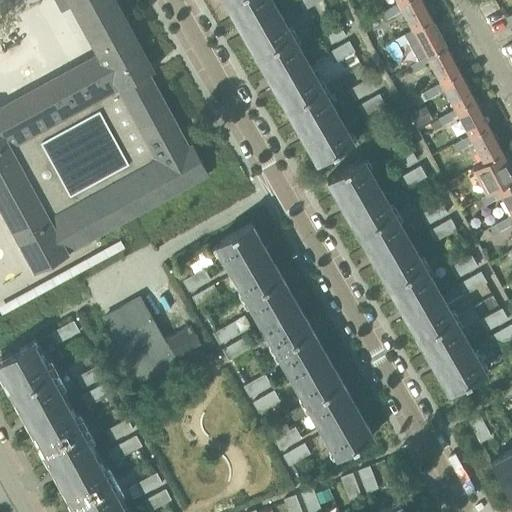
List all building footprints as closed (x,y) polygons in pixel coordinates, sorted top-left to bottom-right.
[(209,175),(192,145),(191,143),(187,145),(186,146),(185,145),(147,74),(154,70),(154,69),(151,70),(113,0),(69,0),(99,54),(0,108),(0,194),(4,202),(0,207),(34,269),(32,270),(33,271),(67,252),(66,250),(135,212),(206,173),(208,176),(209,175)] [(54,0),(61,12),(70,7),(66,0),(54,0)] [(223,0),(254,53),(290,32),(272,0),(223,0)] [(310,6),(305,0),(296,0),(303,11),(310,6)] [(421,0),(404,0),(399,3),(413,29),(432,19),(421,0)] [(393,6),(382,12),(386,20),(397,14),(393,6)] [(404,34),(396,38),(400,46),(408,41),(418,61),(421,59),(427,56),(446,46),(432,19),(413,29),(404,34)] [(338,39),(345,35),(339,24),(332,28),(338,39)] [(338,39),(332,28),(325,32),(331,43),(338,39)] [(254,53),(285,107),(322,86),(290,32),(254,53)] [(331,43),(325,32),(318,37),(324,47),(331,43)] [(347,55),(354,51),(348,40),(341,44),(347,55)] [(347,55),(341,44),(334,48),(340,59),(347,55)] [(446,46),(427,56),(442,82),(460,72),(446,46)] [(340,59),(334,48),(327,53),(333,63),(340,59)] [(418,61),(410,65),(414,73),(425,67),(424,64),(421,59),(418,61)] [(460,72),(442,82),(456,109),(475,99),(460,72)] [(362,81),(368,92),(375,87),(369,77),(362,81)] [(368,92),(362,81),(355,85),(361,96),(368,92)] [(361,96),(355,85),(348,89),(354,100),(361,96)] [(435,85),(424,91),(424,92),(427,96),(428,99),(429,99),(440,93),(435,85)] [(285,107),(307,145),(316,162),(353,141),(322,86),(285,107)] [(377,108),(384,103),(378,93),(371,97),(377,108)] [(377,108),(371,97),(364,101),(370,112),(377,108)] [(475,99),(456,109),(470,135),(489,125),(475,99)] [(370,112),(364,101),(357,106),(363,116),(370,112)] [(425,105),(409,114),(417,128),(433,119),(425,105)] [(439,119),(430,123),(434,131),(454,120),(449,112),(438,117),(439,119)] [(489,125),(470,135),(484,162),(503,152),(489,125)] [(463,138),(452,144),(456,152),(457,152),(468,146),(463,138)] [(409,164),(416,160),(410,149),(403,153),(409,164)] [(484,162),(473,168),(487,194),(492,191),(498,188),(511,180),(511,168),(503,152),(484,162)] [(409,164),(403,153),(396,157),(402,168),(409,164)] [(356,232),(393,211),(362,157),(326,178),(356,232)] [(402,168),(396,157),(389,161),(395,172),(402,168)] [(418,180),(424,176),(425,175),(419,165),(412,169),(418,180)] [(418,180),(412,169),(405,173),(411,184),(418,180)] [(411,184),(405,173),(398,177),(404,188),(411,184)] [(450,188),(460,182),(457,177),(447,183),(450,188)] [(511,180),(498,188),(511,214),(511,180)] [(492,191),(481,197),(482,198),(485,204),(496,199),(492,191)] [(482,198),(474,201),(478,208),(485,204),(482,198)] [(439,217),(446,213),(440,202),(433,206),(439,217)] [(439,217),(433,206),(426,210),(432,221),(439,217)] [(432,221),(426,210),(419,214),(425,225),(432,221)] [(424,264),(393,211),(356,232),(387,285),(424,264)] [(506,217),(489,227),(493,234),(510,225),(506,217)] [(448,232),(454,230),(456,228),(450,218),(443,222),(448,232)] [(245,296),(282,275),(251,222),(214,243),(245,296)] [(448,232),(443,222),(435,226),(441,236),(448,232)] [(441,236),(435,226),(428,230),(434,240),(441,236)] [(470,270),(477,265),(471,255),(464,259),(470,270)] [(470,270),(464,259),(457,263),(463,274),(470,270)] [(463,274),(457,263),(449,267),(456,278),(463,274)] [(418,339),(454,318),(424,264),(387,285),(418,339)] [(196,272),(202,282),(209,278),(203,268),(196,272)] [(486,282),(480,271),(473,275),(479,286),(486,282)] [(202,282),(196,272),(189,276),(195,286),(202,282)] [(275,350),(312,329),(282,275),(245,296),(275,350)] [(479,286),(473,275),(466,279),(472,290),(479,286)] [(195,286),(189,276),(182,280),(188,290),(195,286)] [(472,290),(466,279),(459,283),(465,294),(472,290)] [(206,288),(212,298),(219,294),(213,284),(206,288)] [(199,292),(205,302),(212,298),(206,288),(199,292)] [(205,302),(199,292),(192,296),(198,306),(205,302)] [(200,343),(190,325),(164,339),(140,297),(104,317),(139,381),(176,360),(175,358),(200,343)] [(500,322),(507,318),(501,307),(494,312),(500,322)] [(500,322),(494,312),(487,316),(493,326),(500,322)] [(493,326),(487,316),(480,320),(486,330),(493,326)] [(485,371),(454,318),(418,339),(448,392),(485,371)] [(71,335),(79,331),(73,320),(66,324),(71,335)] [(227,325),(233,335),(240,331),(234,321),(227,325)] [(71,335),(66,324),(59,328),(64,338),(71,335)] [(511,336),(511,326),(510,324),(503,328),(509,338),(511,336)] [(233,335),(227,325),(220,329),(226,339),(233,335)] [(64,338),(59,328),(51,331),(57,342),(64,338)] [(502,342),(509,338),(503,328),(496,332),(502,342)] [(226,339),(220,329),(212,333),(218,343),(226,339)] [(306,403),(343,382),(312,329),(275,350),(306,403)] [(495,346),(502,342),(496,332),(489,336),(495,346)] [(236,341),(242,351),(249,347),(243,337),(236,341)] [(260,337),(251,342),(254,348),(264,343),(260,337)] [(242,351),(236,341),(229,345),(235,355),(242,351)] [(0,369),(6,380),(11,389),(48,369),(33,342),(0,359),(0,369)] [(235,355),(229,345),(222,349),(228,359),(235,355)] [(96,380),(103,376),(97,365),(90,369),(96,380)] [(78,424),(48,369),(11,389),(35,433),(41,445),(78,424)] [(96,380),(90,369),(83,373),(89,384),(96,380)] [(89,384),(83,373),(76,377),(82,387),(89,384)] [(257,378),(263,388),(270,384),(264,374),(257,378)] [(263,388),(257,378),(250,381),(256,392),(263,388)] [(105,396),(112,392),(106,381),(99,385),(105,396)] [(256,392),(250,381),(243,386),(249,396),(256,392)] [(343,382),(306,403),(336,456),(373,435),(343,382)] [(105,396),(99,385),(92,389),(98,400),(105,396)] [(98,400),(92,389),(85,393),(91,404),(98,400)] [(266,394),(272,404),(279,400),(273,389),(266,394)] [(85,393),(81,396),(87,406),(91,404),(85,393)] [(259,398),(265,408),(272,404),(266,394),(259,398)] [(265,408),(259,398),(252,402),(258,412),(265,408)] [(479,415),(468,420),(472,427),(483,422),(479,415)] [(125,433),(132,429),(126,418),(119,422),(125,433)] [(125,433),(119,422),(112,426),(118,437),(125,433)] [(487,429),(483,422),(472,427),(476,435),(487,429)] [(108,480),(78,424),(41,445),(60,479),(71,500),(108,480)] [(118,437),(112,426),(105,430),(111,441),(118,437)] [(287,430),(293,441),(300,437),(294,426),(287,430)] [(487,429),(476,435),(480,442),(490,436),(487,429)] [(286,445),(293,441),(287,430),(280,434),(286,445)] [(279,449),(286,445),(280,434),(273,438),(279,449)] [(134,449),(141,445),(135,435),(128,439),(134,449)] [(134,449),(128,439),(121,443),(127,453),(134,449)] [(296,446),(302,457),(309,453),(303,442),(296,446)] [(127,453),(121,443),(114,446),(120,457),(127,453)] [(295,461),(302,457),(296,446),(289,450),(295,461)] [(511,496),(511,448),(489,461),(509,498),(511,496)] [(295,461),(289,450),(282,454),(288,465),(295,461)] [(369,465),(357,469),(360,477),(372,473),(369,465)] [(154,487),(162,483),(156,472),(149,476),(154,487)] [(352,472),(340,476),(343,484),(354,479),(352,472)] [(374,480),(372,473),(360,477),(363,485),(374,480)] [(154,487),(149,476),(142,480),(147,490),(154,487)] [(357,487),(354,479),(343,484),(346,491),(357,487)] [(125,511),(108,480),(71,500),(77,511),(125,511)] [(147,490),(142,480),(134,484),(140,494),(147,490)] [(377,488),(374,480),(363,485),(366,492),(377,488)] [(312,487),(300,492),(303,499),(315,495),(312,487)] [(357,487),(346,491),(349,499),(360,495),(357,487)] [(163,503),(170,499),(165,488),(157,492),(163,503)] [(327,488),(316,492),(320,503),(331,499),(327,488)] [(163,503),(157,492),(150,496),(156,507),(163,503)] [(295,494),(283,498),(286,506),(297,502),(295,494)] [(318,502),(315,495),(303,499),(306,507),(318,502)] [(156,507),(150,496),(143,500),(149,511),(156,507)] [(292,511),(300,509),(297,502),(286,506),(288,511),(292,511)] [(315,511),(321,510),(318,502),(306,507),(308,511),(315,511)] [(375,511),(404,511),(401,502),(375,511)]
